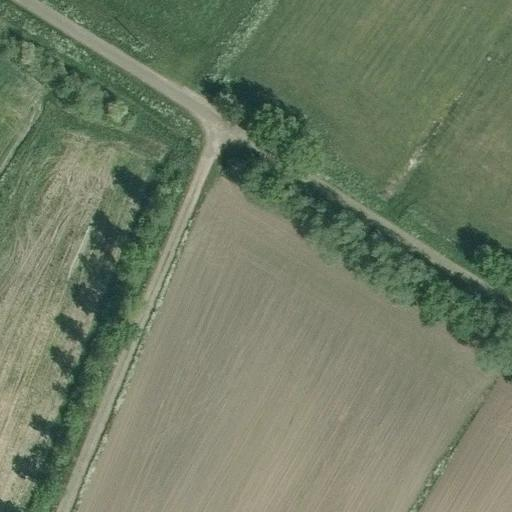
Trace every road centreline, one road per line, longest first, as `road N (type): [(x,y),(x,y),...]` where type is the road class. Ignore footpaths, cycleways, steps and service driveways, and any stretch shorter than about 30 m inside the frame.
road 1 (unclassified): [(225,127),(68,511)]
road 2 (unclassified): [(511,319),(225,127)]
road 3 (unclassified): [(225,127),(22,0)]
